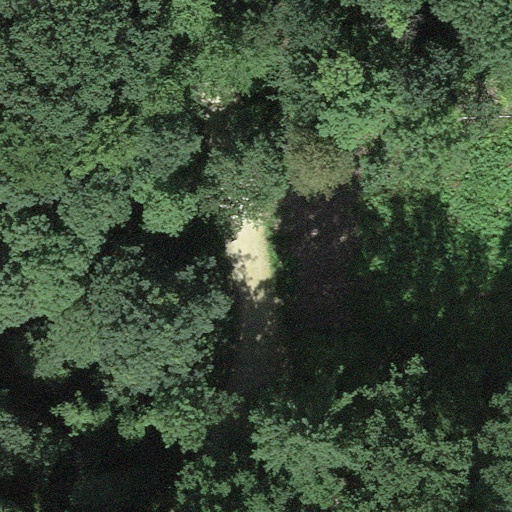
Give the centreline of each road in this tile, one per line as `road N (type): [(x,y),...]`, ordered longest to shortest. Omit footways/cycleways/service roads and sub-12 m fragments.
road 1 (track): [(192,0),(271,390),(208,511)]
road 2 (track): [(271,390),(316,511)]
